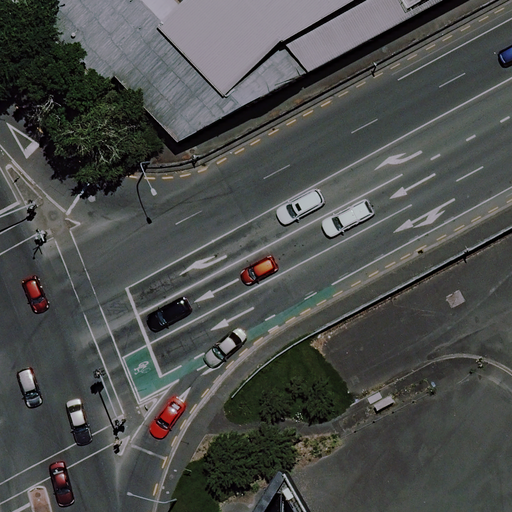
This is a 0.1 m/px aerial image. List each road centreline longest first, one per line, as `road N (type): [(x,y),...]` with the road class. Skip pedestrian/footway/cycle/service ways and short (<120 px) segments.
road 1 (trunk): [(343,168),(156,431),(116,511)]
road 2 (trunk): [(0,119),(81,196),(197,251)]
road 3 (secondary): [(0,362),(197,251)]
road 4 (unclassified): [(338,357),(511,277)]
road 5 (secondary): [(343,168),(511,78)]
road 6 (secondary): [(197,251),(343,168)]
